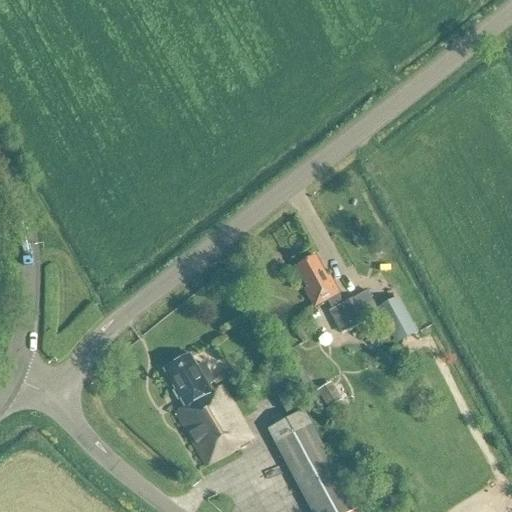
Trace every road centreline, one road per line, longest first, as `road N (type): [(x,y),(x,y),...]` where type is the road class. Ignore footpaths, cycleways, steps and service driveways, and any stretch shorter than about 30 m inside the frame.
road 1 (unclassified): [(47,391),(146,297),(511,10)]
road 2 (secondary): [(9,376),(27,270),(0,161)]
road 3 (unclassified): [(163,511),(47,391)]
